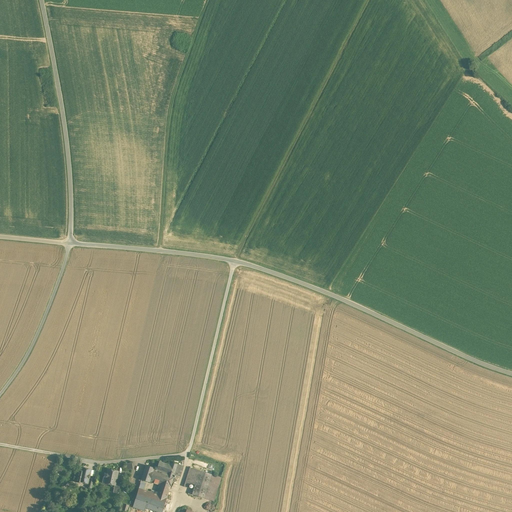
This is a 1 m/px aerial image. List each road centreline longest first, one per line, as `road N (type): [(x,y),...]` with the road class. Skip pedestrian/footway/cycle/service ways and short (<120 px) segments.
road 1 (tertiary): [(511,372),(284,274),(237,260),(73,241)]
road 2 (track): [(237,260),(190,452),(99,463),(0,444)]
road 3 (tertiary): [(73,241),(41,0)]
road 4 (track): [(0,396),(32,350),(73,241)]
